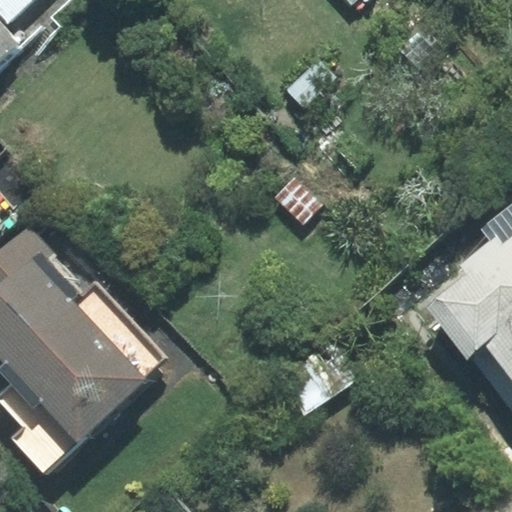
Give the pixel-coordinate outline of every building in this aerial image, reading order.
[(0,0),(0,72),(29,46),(16,32),(50,0),(0,0)] [(370,0),(340,0),(352,15),(370,0)] [(301,121),(340,80),(302,43),(263,84),(301,121)] [(334,209),(299,174),(273,201),(307,235),(334,209)] [(0,231),(17,216),(0,196),(0,231)] [(0,355),(15,372),(6,380),(19,395),(11,403),(37,431),(25,442),(49,468),(79,440),(90,451),(163,381),(54,266),(61,259),(31,227),(0,256),(0,355)] [(511,242),(451,289),(511,369),(511,242)] [(367,382),(334,338),(278,380),(311,424),(367,382)]
